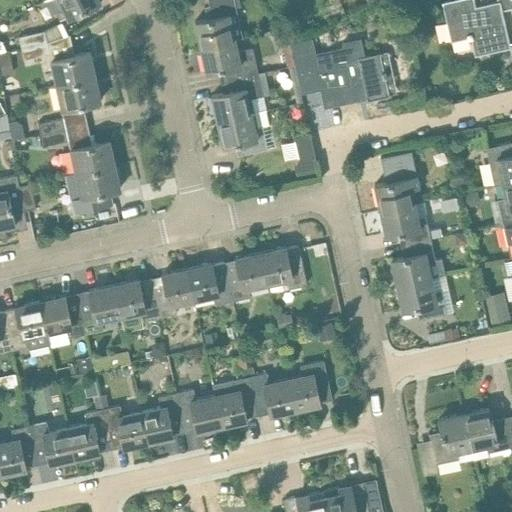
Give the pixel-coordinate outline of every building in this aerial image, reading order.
[(100,1),(99,0),(58,0),(62,6),(54,10),(59,19),(67,16),(67,17),(100,1)] [(195,21),(200,46),(235,39),(243,37),(242,37),(234,0),(208,0),(212,17),(195,21)] [(509,47),(501,10),(511,7),(511,0),(496,0),(497,2),(474,7),(472,0),(452,0),(443,2),(451,40),(471,36),(475,54),(509,47)] [(18,36),(21,47),(46,41),(43,30),(18,36)] [(56,85),(95,76),(90,52),(74,55),(69,34),(46,41),(21,47),(24,59),(49,53),(51,60),(50,60),(56,85)] [(302,41),(291,44),(294,58),(297,73),(302,93),(320,89),(324,107),(344,103),(343,99),(366,94),(366,98),(367,100),(391,95),(390,94),(386,75),(381,53),(381,52),(364,55),(361,38),(343,42),(344,47),(315,53),(312,39),(302,41)] [(226,80),(258,72),(252,46),(237,49),(235,39),(200,46),(206,72),(223,68),(226,80)] [(289,43),(282,45),(287,66),(294,65),(289,43)] [(9,52),(0,54),(0,63),(2,75),(14,73),(9,52)] [(258,72),(226,80),(229,92),(211,95),(217,121),(266,110),(258,72)] [(95,76),(56,85),(61,109),(101,100),(95,76)] [(266,110),(217,121),(222,146),(240,142),(242,154),(267,148),(262,126),(269,124),(266,110)] [(38,122),(41,134),(66,128),(63,116),(38,122)] [(68,139),(66,128),(41,134),(43,144),(68,139)] [(300,163),(316,160),(310,133),(294,137),(300,163)] [(76,173),(115,164),(109,139),(70,148),(76,173)] [(494,185),(502,183),(511,180),(511,149),(510,142),(486,148),(494,185)] [(374,185),(380,210),(415,202),(412,187),(418,186),(411,151),(380,157),(383,171),(389,170),(392,181),(374,185)] [(314,161),(294,165),(297,178),(317,173),(314,161)] [(115,164),(76,173),(81,197),(120,188),(115,164)] [(12,213),(23,211),(17,186),(19,185),(16,174),(0,177),(0,227),(13,225),(15,225),(12,213)] [(505,197),(497,199),(502,222),(511,220),(511,180),(502,183),(505,197)] [(17,186),(23,211),(36,209),(30,183),(19,185),(17,186)] [(415,202),(380,210),(385,235),(402,231),(405,244),(430,239),(425,215),(418,216),(415,202)] [(511,220),(502,222),(507,245),(511,244),(511,220)] [(391,259),(396,284),(431,276),(444,273),(441,259),(435,260),(430,239),(405,244),(408,255),(391,259)] [(328,253),(325,242),(315,244),(318,255),(328,253)] [(285,246),(260,252),(267,282),(286,278),(289,288),(306,284),(298,245),(286,248),(285,246)] [(248,287),(267,282),(260,252),(236,257),(236,259),(224,261),(232,299),(250,295),(248,287)] [(511,258),(503,261),(506,275),(511,273),(511,258)] [(215,303),(232,299),(224,261),(212,264),(212,263),(187,268),(193,299),(213,295),(215,303)] [(174,303),(193,299),(187,268),(162,274),(162,275),(150,278),(158,316),(176,312),(174,303)] [(431,276),(396,284),(402,309),(415,306),(419,305),(422,317),(446,312),(442,292),(441,290),(434,291),(431,276)] [(141,320),(158,316),(150,278),(139,280),(138,279),(113,285),(120,315),(139,311),(141,320)] [(120,315),(113,285),(88,290),(88,291),(77,294),(85,332),(103,328),(101,319),(120,315)] [(65,295),(40,301),(46,332),(66,327),(68,336),(85,332),(77,294),(65,297),(65,295)] [(15,308),(2,311),(11,349),(28,345),(29,348),(49,344),(46,332),(40,301),(15,306),(15,308)] [(0,351),(11,349),(2,311),(0,311),(0,351)] [(285,311),(276,314),(279,329),(294,325),(291,312),(286,314),(285,311)] [(331,320),(316,323),(319,339),(335,335),(331,320)] [(457,326),(445,329),(447,338),(459,335),(457,326)] [(213,333),(204,335),(206,344),(215,342),(213,333)] [(164,340),(151,343),(154,357),(167,354),(164,340)] [(231,356),(235,370),(247,367),(244,353),(231,356)] [(75,359),(79,374),(94,371),(90,355),(75,359)] [(288,378),(294,408),(320,403),(319,401),(332,398),(323,359),(300,364),(302,374),(288,378)] [(270,414),(294,408),(288,378),(269,382),(267,372),(249,376),(258,415),(269,412),(270,414)] [(215,394),(214,394),(221,424),(246,419),(246,417),(258,415),(249,376),(213,384),(215,394)] [(56,381),(48,383),(51,394),(59,393),(56,381)] [(221,424),(214,394),(195,398),(193,388),(175,392),(184,431),(196,428),(196,430),(221,424)] [(105,392),(99,394),(111,447),(122,445),(123,446),(148,441),(141,410),(122,414),(120,405),(108,407),(105,392)] [(172,434),(184,431),(175,392),(158,396),(160,406),(141,410),(148,441),(173,435),(172,434)] [(68,427),(74,457),(99,451),(99,450),(111,447),(99,394),(93,395),(97,410),(85,413),(87,423),(68,427)] [(488,452),(509,447),(504,422),(492,424),(489,407),(463,413),(474,458),(489,455),(488,452)] [(474,458),(463,413),(438,418),(442,436),(430,438),(436,463),(459,458),(459,462),(474,458)] [(49,462),(74,457),(68,427),(49,431),(47,421),(28,425),(36,464),(49,461),(49,462)] [(14,438),(0,441),(0,473),(26,468),(26,466),(36,464),(28,425),(11,429),(14,438)] [(346,491),(324,496),(327,511),(383,511),(381,501),(368,504),(363,481),(345,485),(346,491)] [(327,511),(324,496),(302,500),(301,495),(284,499),(286,511),(327,511)]
